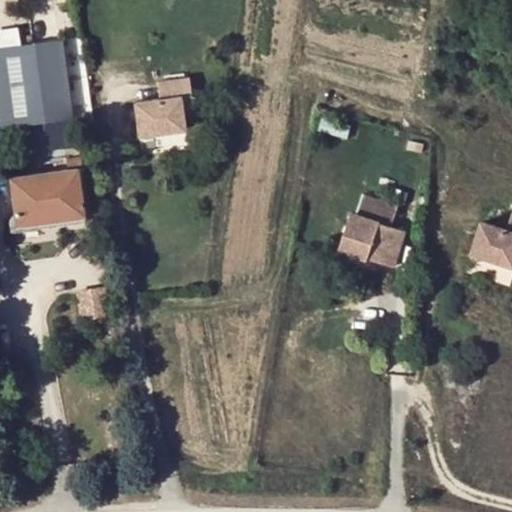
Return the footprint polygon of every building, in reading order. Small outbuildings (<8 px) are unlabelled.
[(70,119),(59,43),(0,50),(0,127),(0,129),(70,119)] [(132,101),(137,135),(182,129),(180,114),(177,95),(190,93),(187,76),(154,81),(157,98),(132,101)] [(193,112),(190,93),(177,95),(180,114),(193,112)] [(10,180),(14,218),(15,226),(83,216),(76,171),(81,170),(79,159),(65,161),(66,171),(10,180)] [(352,214),(340,251),(394,268),(405,232),(393,228),(399,210),(363,197),(357,216),(352,214)] [(511,212),(510,212),(505,229),(480,221),(470,253),(511,266),(511,212)] [(84,223),(83,216),(15,226),(14,218),(7,219),(10,233),(84,223)] [(80,312),(94,311),(93,286),(79,287),(80,312)] [(95,287),(95,311),(105,311),(105,286),(95,287)]
